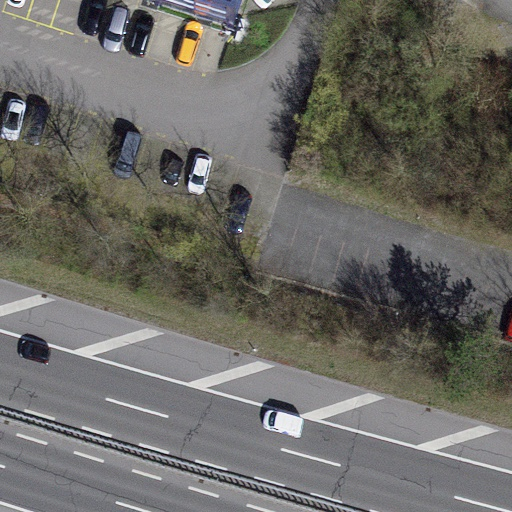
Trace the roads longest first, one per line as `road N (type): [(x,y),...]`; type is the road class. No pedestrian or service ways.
road 1 (motorway): [(511,510),(0,365)]
road 2 (unknown): [(330,0),(276,145),(8,0)]
road 3 (unknown): [(276,145),(511,262)]
road 4 (motorway): [(0,468),(137,511)]
